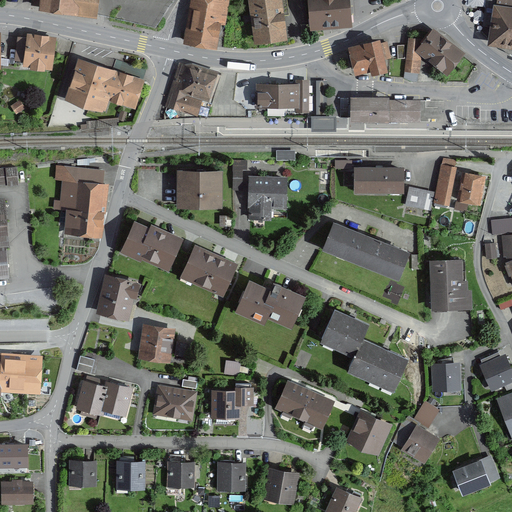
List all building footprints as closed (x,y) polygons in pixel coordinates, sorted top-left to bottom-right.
[(33,0),(32,6),(40,7),(39,11),(52,13),(96,19),(96,17),(98,0),(33,0)] [(225,24),(229,1),(228,0),(196,0),(189,40),(212,44),(215,23),(225,24)] [(286,13),(284,0),(253,0),(259,39),(266,38),(266,41),(275,40),(275,37),(282,36),(279,14),(286,13)] [(346,0),(310,0),(313,27),(344,24),(349,24),(346,0)] [(511,43),(511,0),(487,0),(483,25),(494,27),(492,41),(511,43)] [(420,48),(447,70),(463,51),(436,29),(420,48)] [(45,70),(52,70),(56,38),(27,34),(27,38),(18,36),(15,60),(24,61),(23,66),(30,67),(30,70),(45,72),(45,70)] [(420,42),(409,40),(404,77),(412,80),(416,80),(419,59),(418,59),(420,42)] [(380,44),(379,43),(355,49),(353,51),(357,68),(358,70),(371,67),(371,71),(385,67),(383,59),(390,58),(386,42),(380,44)] [(108,99),(105,93),(111,73),(80,63),(69,96),(105,108),(108,99)] [(214,74),(194,67),(192,74),(179,70),(167,105),(196,114),(200,101),(188,97),(189,91),(194,93),(193,94),(206,97),(214,74)] [(139,83),(111,73),(105,93),(114,96),(112,100),(132,106),(139,83)] [(325,96),(326,79),(318,78),(317,96),(325,96)] [(275,86),(275,87),(271,87),(271,88),(259,88),(259,108),(298,108),(298,111),(307,111),(307,81),(298,81),(298,86),(275,86)] [(364,93),(350,93),(350,120),(364,120),(374,120),(420,121),(420,119),(421,98),(390,98),(390,93),(364,93)] [(16,114),(25,108),(20,100),(10,106),(16,114)] [(337,114),(311,114),(311,130),(337,129),(337,114)] [(90,128),(113,125),(112,117),(89,119),(90,128)] [(278,157),(295,157),(295,148),(278,149),(278,157)] [(435,200),(447,203),(455,160),(444,158),(442,166),(441,166),(438,177),(440,177),(435,200)] [(246,169),(247,160),(233,160),(233,168),(246,169)] [(0,168),(0,183),(8,182),(8,184),(18,183),(16,167),(0,168)] [(66,230),(98,232),(103,184),(100,183),(102,171),(58,167),(56,179),(64,180),(62,201),(56,200),(55,208),(68,209),(66,230)] [(356,189),(401,190),(402,169),(357,169),(356,189)] [(220,172),(179,171),(179,205),(186,205),(186,203),(213,203),(213,205),(220,205),(220,172)] [(241,189),(242,173),(234,173),(233,189),(241,189)] [(463,175),(459,197),(479,201),(483,179),(463,175)] [(270,205),(284,206),(285,179),(251,178),(250,217),(272,218),(273,209),(270,209),(270,205)] [(410,189),(407,204),(430,209),(433,194),(410,189)] [(0,245),(9,244),(5,195),(0,195),(0,245)] [(493,234),(511,232),(511,219),(491,221),(493,234)] [(378,240),(377,243),(363,237),(364,235),(333,223),(324,247),(399,277),(408,252),(378,240)] [(179,240),(152,228),(151,231),(136,225),(126,247),(130,249),(129,252),(141,257),(142,255),(162,264),(164,261),(168,263),(179,240)] [(495,243),(486,244),(487,258),(496,257),(495,243)] [(9,261),(9,244),(0,245),(0,278),(9,277),(9,261)] [(185,274),(189,275),(189,277),(217,290),(218,288),(222,290),(233,264),(197,248),(185,274)] [(432,261),(434,305),(471,304),(470,291),(467,291),(466,280),(460,281),(460,260),(432,261)] [(135,295),(138,285),(131,283),(132,281),(129,281),(129,283),(110,278),(102,310),(124,315),(129,294),(135,295)] [(263,320),(266,313),(271,303),(265,301),(269,290),(250,282),(244,297),(245,297),(241,308),(249,311),(251,315),(263,320)] [(271,286),(269,290),(265,301),(271,303),(266,313),(278,319),(281,317),(290,321),(294,311),(296,312),(303,297),(281,287),(281,286),(275,283),(273,287),(271,286)] [(502,307),(511,304),(511,297),(500,301),(502,307)] [(354,354),(355,354),(362,339),(369,324),(334,309),(322,338),(355,353),(354,354)] [(144,354),(165,357),(169,330),(148,327),(144,354)] [(408,359),(362,339),(355,354),(349,367),(395,388),(408,359)] [(177,342),(175,355),(189,357),(191,344),(177,342)] [(0,396),(1,396),(1,392),(40,394),(43,357),(0,353),(0,396)] [(95,359),(80,355),(76,370),(91,374),(95,359)] [(511,377),(511,375),(504,358),(484,366),(493,386),(511,377)] [(241,363),(226,361),(225,374),(239,376),(241,363)] [(435,366),(436,388),(457,387),(456,365),(435,366)] [(197,381),(183,379),(182,386),(196,388),(197,381)] [(85,382),(79,405),(101,411),(108,383),(106,388),(85,382)] [(278,406),(321,425),(332,401),(289,382),(278,406)] [(108,383),(101,411),(103,406),(124,412),(130,389),(108,383)] [(235,392),(214,391),(214,414),(238,415),(238,403),(251,403),(251,383),(235,383),(235,392)] [(190,417),(194,393),(160,388),(156,411),(190,417)] [(511,393),(499,398),(503,407),(501,407),(510,430),(511,429),(511,430),(511,393)] [(425,400),(415,417),(428,425),(438,408),(425,400)] [(362,412),(350,438),(377,450),(389,424),(362,412)] [(423,459),(436,438),(409,422),(397,443),(423,459)] [(25,445),(0,445),(0,464),(26,464),(25,445)] [(185,455),(168,455),(167,488),(195,488),(195,463),(184,463),(185,455)] [(117,461),(117,489),(144,490),(144,463),(134,463),(134,457),(120,457),(120,461),(117,461)] [(463,491),(498,477),(490,457),(456,471),(463,491)] [(70,460),(69,486),(96,486),(96,461),(70,460)] [(234,463),(234,461),(218,460),(217,491),(245,491),(245,464),(234,463)] [(406,464),(401,475),(409,480),(415,470),(406,464)] [(294,505),(299,473),(270,469),(265,500),(294,505)] [(31,501),(31,482),(4,483),(4,502),(31,501)] [(352,511),(361,494),(353,491),(352,493),(338,488),(334,496),(325,492),(319,506),(333,511),(352,511)]
